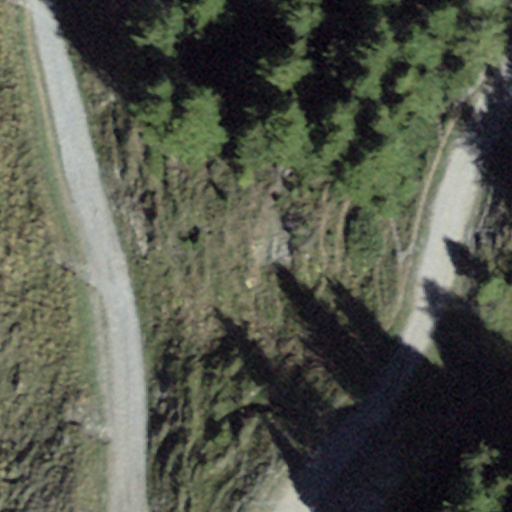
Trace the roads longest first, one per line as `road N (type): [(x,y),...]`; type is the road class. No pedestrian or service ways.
road 1 (track): [(132,511),(122,301),(46,0)]
road 2 (track): [(511,81),(469,167),(450,250),(414,343),(370,420),(318,476),(298,511)]
